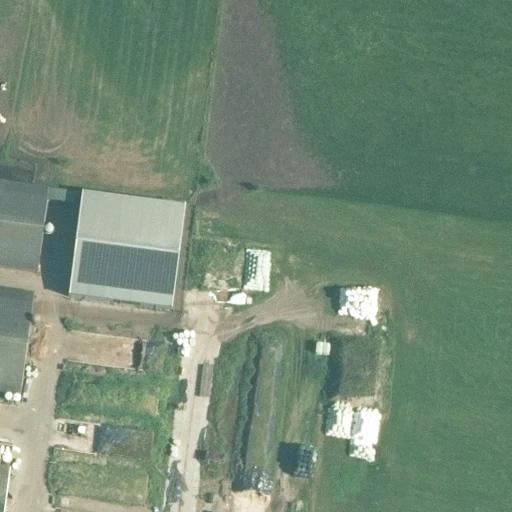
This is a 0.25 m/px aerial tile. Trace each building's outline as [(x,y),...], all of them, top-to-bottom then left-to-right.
[(0,269),(37,274),(48,190),(0,183),(0,269)] [(80,195),(67,193),(66,204),(78,206),(80,195)] [(185,209),(81,195),(68,298),(171,312),(185,209)] [(258,234),(272,236),(274,216),(260,215),(258,234)] [(287,286),(288,272),(268,271),(268,285),(287,286)] [(0,396),(20,399),(33,296),(0,291),(0,396)] [(0,511),(4,511),(10,471),(0,469),(0,511)]
